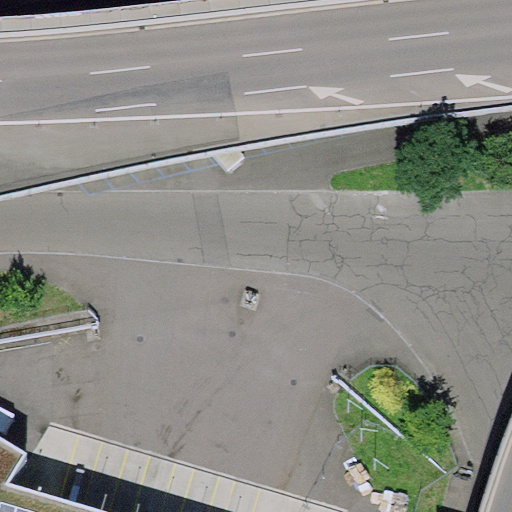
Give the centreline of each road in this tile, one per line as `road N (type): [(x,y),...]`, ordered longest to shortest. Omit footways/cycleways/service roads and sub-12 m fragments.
road 1 (motorway): [(511,54),(375,69),(0,84)]
road 2 (unclassified): [(511,242),(0,223)]
